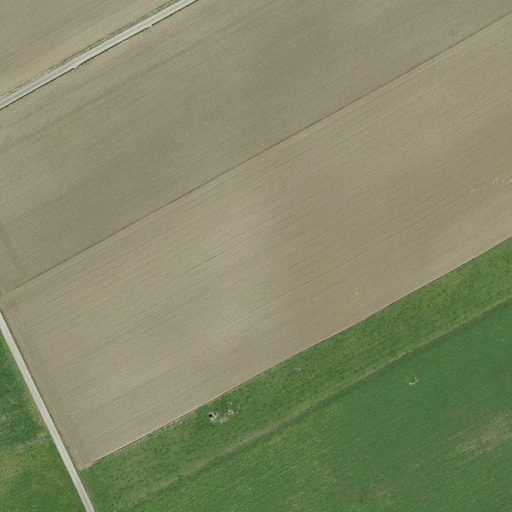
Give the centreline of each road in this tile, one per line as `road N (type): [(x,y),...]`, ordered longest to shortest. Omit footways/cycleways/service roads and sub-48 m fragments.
road 1 (unclassified): [(91,511),(0,318)]
road 2 (track): [(0,104),(186,0)]
